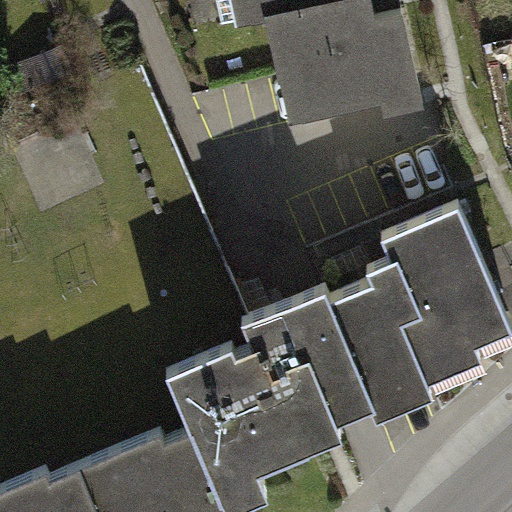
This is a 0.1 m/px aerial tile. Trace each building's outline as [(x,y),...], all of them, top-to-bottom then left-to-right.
[(234,0),(241,27),(270,20),(292,120),(385,99),(388,112),(430,103),(409,7),(382,13),(379,4),(378,0),(234,0)] [(388,306),(417,375),(470,353),(464,340),(500,325),(449,202),(375,232),(382,251),(403,300),(388,306)] [(403,300),(382,251),(355,262),(362,278),(318,296),(367,412),(423,388),(417,375),(388,306),(403,300)] [(353,417),(367,412),(318,296),(312,282),(299,287),(229,316),(236,332),(156,366),(177,417),(214,506),(254,490),(243,463),(353,417)] [(217,511),(214,506),(177,417),(69,462),(90,511),(217,511)] [(0,511),(90,511),(69,462),(0,491),(0,511)]
